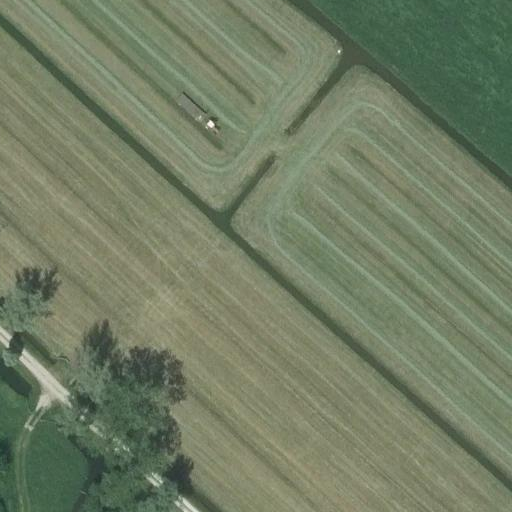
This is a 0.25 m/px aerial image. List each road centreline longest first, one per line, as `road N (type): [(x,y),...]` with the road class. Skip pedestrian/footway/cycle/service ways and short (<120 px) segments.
road 1 (track): [(190,511),(0,335)]
road 2 (track): [(28,511),(28,431),(57,391)]
